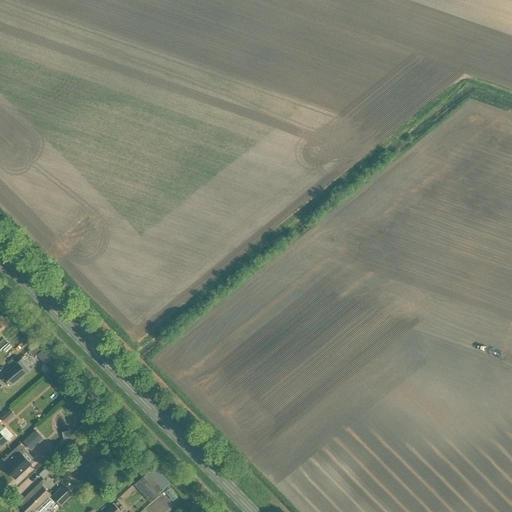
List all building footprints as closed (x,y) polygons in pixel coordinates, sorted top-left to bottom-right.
[(36,345),(28,352),(30,354),(34,358),(37,356),(41,361),(46,355),(42,351),(43,350),(42,349),(37,344),(36,345)] [(3,376),(10,386),(26,373),(18,363),(3,376)] [(60,376),(54,382),(61,390),(68,385),(60,376)] [(86,405),(82,409),(89,417),(93,414),(86,405)] [(10,410),(1,418),(5,423),(14,415),(10,410)] [(66,430),(67,438),(75,437),(74,429),(66,430)] [(35,430),(23,442),(27,447),(40,435),(35,430)] [(4,468),(15,479),(30,465),(20,453),(24,449),(20,445),(11,453),(15,457),(4,468)] [(58,474),(54,470),(50,474),(54,478),(58,474)] [(162,490),(150,477),(147,473),(139,480),(155,497),(163,490),(162,490)] [(122,496),(136,511),(150,498),(136,483),(122,496)] [(20,502),(19,503),(22,506),(21,507),(25,511),(34,511),(35,511),(43,511),(54,502),(49,498),(51,496),(46,490),(39,484),(20,503),(20,502)] [(65,486),(53,498),(61,506),(73,495),(65,486)]
